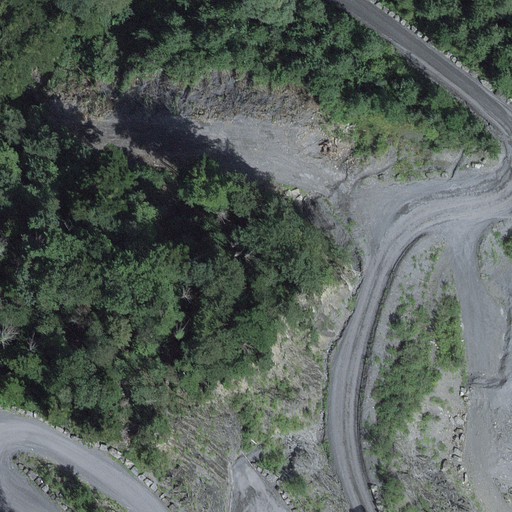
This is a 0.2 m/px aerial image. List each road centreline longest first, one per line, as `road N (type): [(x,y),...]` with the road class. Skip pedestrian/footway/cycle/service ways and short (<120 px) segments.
road 1 (track): [(511,189),(423,220),(355,355),(381,491),(400,511)]
road 2 (track): [(340,0),(511,110)]
road 3 (track): [(171,511),(130,477),(52,443),(0,438)]
